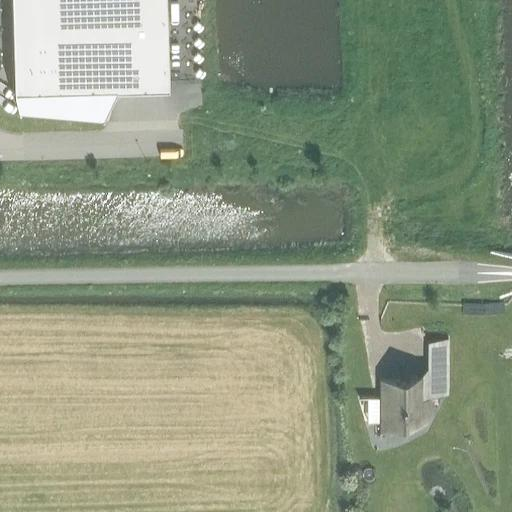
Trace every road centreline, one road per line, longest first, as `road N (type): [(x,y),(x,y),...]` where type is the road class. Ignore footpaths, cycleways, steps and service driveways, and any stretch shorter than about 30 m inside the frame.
road 1 (unclassified): [(0,279),(370,274)]
road 2 (unclassified): [(0,151),(177,145)]
